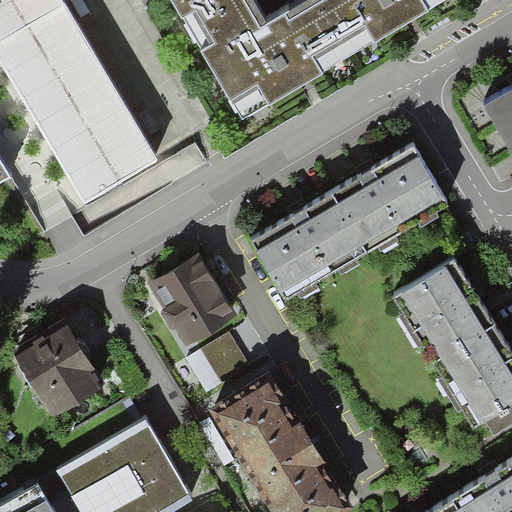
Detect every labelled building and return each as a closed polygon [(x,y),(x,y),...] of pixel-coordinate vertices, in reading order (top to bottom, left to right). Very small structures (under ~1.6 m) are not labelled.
[(0,0),(0,61),(85,204),(158,160),(63,0),(0,0)] [(292,0),(267,15),(258,0),(178,0),(245,112),(437,0),(292,0)] [(511,79),(481,98),(511,151),(511,79)] [(415,142),(252,236),(287,297),(451,202),(415,142)] [(0,176),(9,171),(0,156),(0,176)] [(196,247),(144,278),(159,303),(151,308),(163,327),(171,323),(182,342),(234,311),(196,247)] [(511,396),(511,358),(447,255),(387,292),(469,423),(511,396)] [(12,351),(52,418),(106,385),(66,319),(12,351)] [(241,336),(211,354),(223,374),(253,355),(241,336)] [(208,411),(265,511),(353,511),(274,373),(208,411)] [(152,511),(187,492),(143,417),(37,478),(56,511),(152,511)] [(511,511),(511,457),(423,511),(511,511)] [(56,511),(37,478),(0,498),(0,511),(56,511)]
